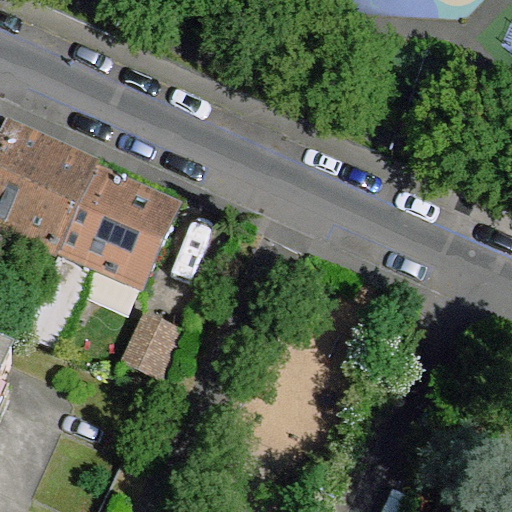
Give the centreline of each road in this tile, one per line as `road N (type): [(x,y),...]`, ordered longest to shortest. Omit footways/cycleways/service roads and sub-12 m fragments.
road 1 (residential): [(495,271),(0,51)]
road 2 (residential): [(495,271),(388,511)]
